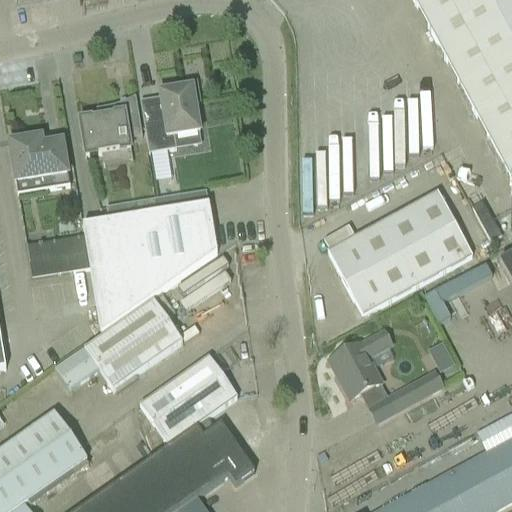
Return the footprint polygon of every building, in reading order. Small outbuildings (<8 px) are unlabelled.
[(511,0),(409,0),(511,189),(511,0)] [(197,126),(194,108),(198,108),(195,87),(171,90),(172,94),(158,97),(163,124),(143,127),(145,139),(148,158),(175,154),(173,143),(199,139),(197,126)] [(97,122),(78,125),(85,162),(100,159),(129,154),(131,154),(129,144),(141,142),(135,101),(122,107),(109,111),(95,113),(97,122)] [(8,147),(11,167),(17,199),(69,191),(62,146),(42,149),(41,142),(8,147)] [(183,213),(181,200),(181,199),(154,204),(156,218),(183,213)] [(327,259),(361,322),(471,263),(437,199),(327,259)] [(156,218),(154,204),(127,208),(130,222),(156,218)] [(471,213),(490,247),(500,241),(482,207),(471,213)] [(156,218),(130,222),(82,230),(83,241),(89,274),(100,341),(134,316),(216,259),(208,209),(183,213),(156,218)] [(83,241),(26,250),(31,283),(89,274),(83,241)] [(511,258),(498,266),(511,291),(511,258)] [(483,269),(421,298),(435,328),(448,322),(440,304),(489,282),(483,269)] [(181,348),(153,307),(54,376),(68,396),(98,375),(112,396),(181,348)] [(340,388),(350,406),(380,389),(366,364),(390,351),(383,338),(329,367),(329,368),(332,367),(343,386),(340,388)] [(138,410),(167,452),(207,424),(237,403),(208,362),(138,410)] [(443,392),(435,377),(412,390),(386,404),(395,418),(420,405),(443,392)] [(0,456),(0,511),(18,511),(86,465),(53,419),(0,456)] [(167,452),(81,511),(202,511),(196,503),(228,481),(234,491),(235,491),(253,478),(253,477),(220,430),(214,434),(207,424),(167,452)] [(499,511),(511,505),(511,445),(389,511),(499,511)]
